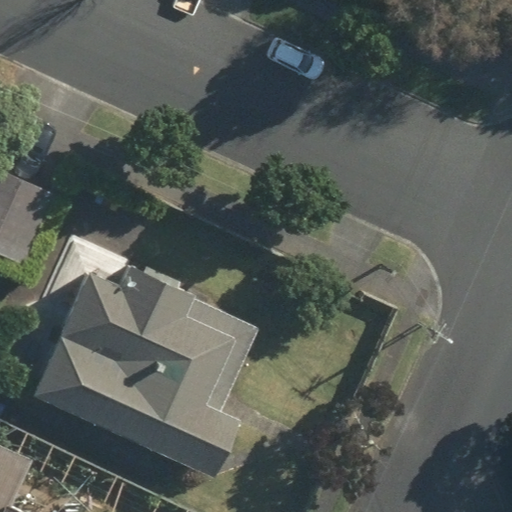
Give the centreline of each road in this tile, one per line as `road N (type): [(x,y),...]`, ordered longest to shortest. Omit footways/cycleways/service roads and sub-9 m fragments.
road 1 (residential): [(54,0),(511,216)]
road 2 (residential): [(511,341),(435,511)]
